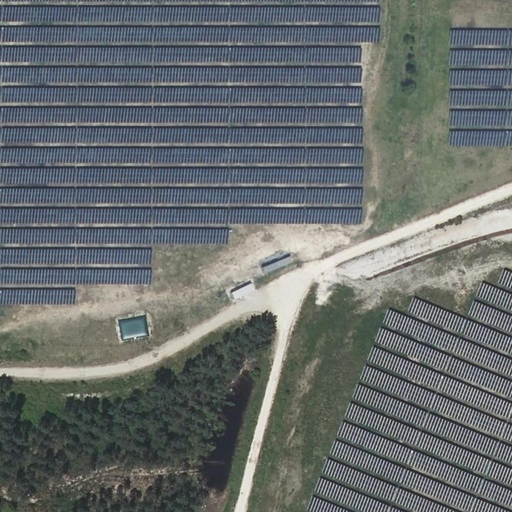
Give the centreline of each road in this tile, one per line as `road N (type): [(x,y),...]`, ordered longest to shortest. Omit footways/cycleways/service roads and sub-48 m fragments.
road 1 (track): [(306,276),(127,367),(0,373)]
road 2 (track): [(306,276),(240,511)]
road 3 (track): [(511,189),(306,276)]
